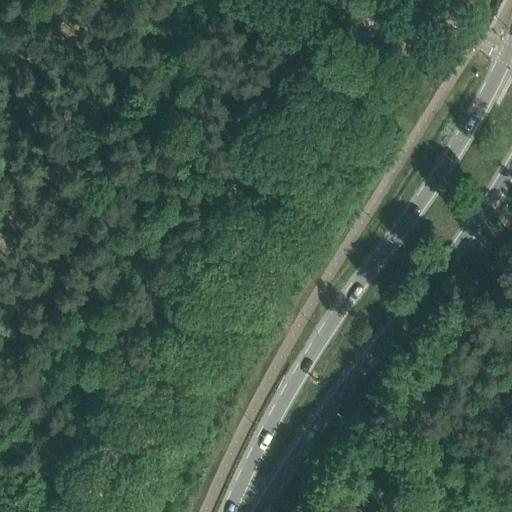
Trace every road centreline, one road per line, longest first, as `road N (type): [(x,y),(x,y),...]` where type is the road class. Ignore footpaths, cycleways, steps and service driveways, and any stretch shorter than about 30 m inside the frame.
road 1 (secondary): [(511,44),(459,145),(298,372),(235,511)]
road 2 (secondary): [(254,511),(436,279),(511,165)]
